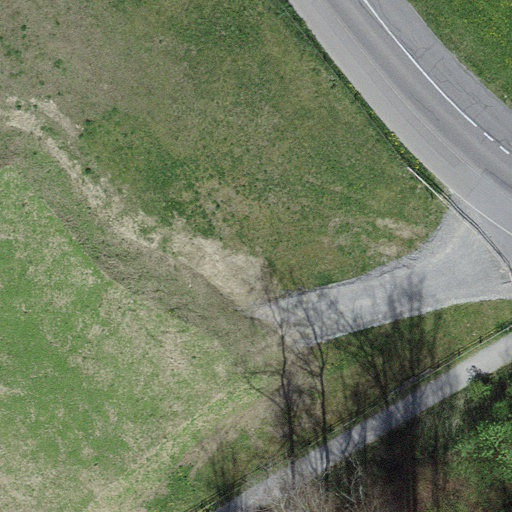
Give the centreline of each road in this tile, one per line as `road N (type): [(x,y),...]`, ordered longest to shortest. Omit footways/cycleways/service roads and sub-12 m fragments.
road 1 (track): [(236,511),(511,347)]
road 2 (residential): [(364,0),(451,104),(511,153)]
road 3 (track): [(451,104),(511,231)]
